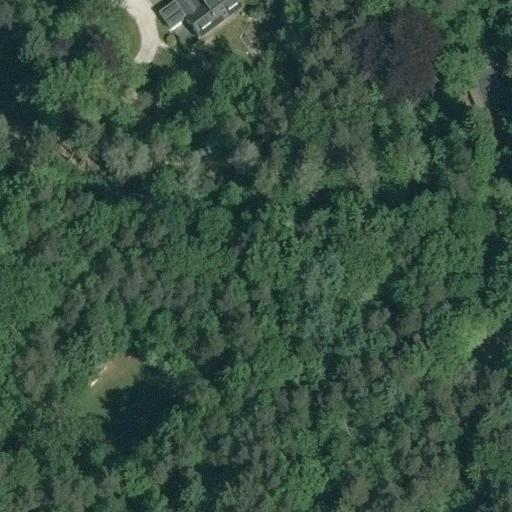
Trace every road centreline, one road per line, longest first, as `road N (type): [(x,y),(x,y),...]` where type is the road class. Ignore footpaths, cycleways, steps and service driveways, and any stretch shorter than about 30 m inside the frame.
road 1 (tertiary): [(511,254),(0,195)]
road 2 (track): [(317,511),(511,329)]
road 3 (track): [(8,196),(58,0)]
